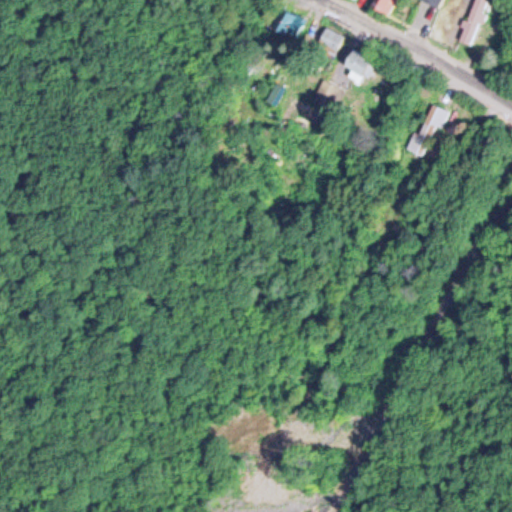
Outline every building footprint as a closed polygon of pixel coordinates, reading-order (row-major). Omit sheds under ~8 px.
[(371,4),(373,0),(397,0),(389,15),(371,4)] [(424,0),(444,0),(440,8),(424,0)] [(459,41),(474,0),(491,0),(474,46),(459,41)] [(297,39),(309,16),(281,2),(269,25),(297,39)] [(316,45),(326,27),(347,39),(337,57),(316,45)] [(343,67),(353,50),(375,63),(365,80),(343,67)] [(407,147),(431,103),(448,112),(424,156),(407,147)]
